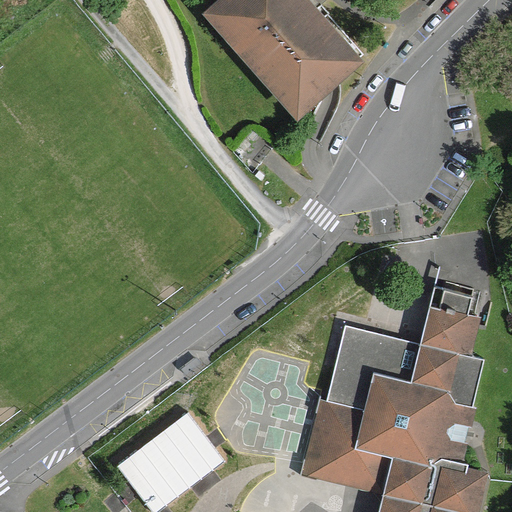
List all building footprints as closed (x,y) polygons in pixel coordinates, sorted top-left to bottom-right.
[(311,95),(315,100),(331,86),(354,65),(337,47),(341,43),(318,17),(313,22),(296,3),(298,0),(226,0),(230,3),(216,15),(259,63),(255,67),(273,88),(277,84),(298,107),(311,95)] [(318,17),(303,0),(298,0),(296,3),(313,22),(318,17)] [(457,511),(458,511),(469,473),(459,470),(486,369),(468,364),(476,333),(465,330),(467,322),(474,296),(445,288),(436,285),(420,342),(418,352),(413,370),(397,366),(402,347),(350,334),(328,413),(320,411),(312,440),(326,445),(320,471),(350,479),(347,489),(386,499),(382,511),(435,511),(437,506),(457,511)] [(328,413),(350,334),(353,323),(344,321),(332,367),(320,411),(328,413)] [(465,330),(476,333),(477,326),(467,322),(465,330)] [(350,334),(402,347),(418,352),(420,342),(353,323),(350,334)] [(324,482),(347,489),(350,479),(320,471),(326,445),(312,440),(305,464),(302,477),(323,483),(324,482)] [(176,511),(187,511),(199,491),(156,467),(142,493),(176,511)] [(477,511),(487,478),(469,473),(458,511),(457,511),(437,506),(435,511),(477,511)]
